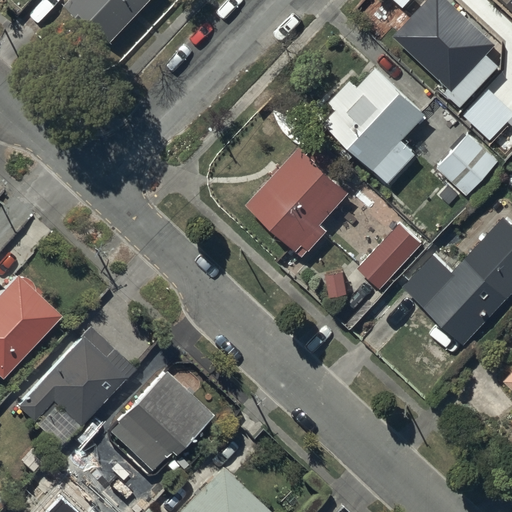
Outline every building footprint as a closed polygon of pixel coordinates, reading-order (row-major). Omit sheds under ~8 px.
[(142,0),(73,0),(110,34),(142,0)] [(454,0),(421,0),(393,30),(448,82),(444,86),(459,101),(498,59),(486,48),(495,38),(454,0)] [(335,103),(323,116),(386,176),(414,146),(400,133),(424,107),(374,60),(356,79),(348,71),(326,95),(335,103)] [(468,128),(436,164),(467,191),(499,155),(468,128)] [(347,187),(300,141),(246,197),(300,249),(326,223),(319,216),(347,187)] [(401,282),(464,339),(511,284),(511,219),(502,210),(453,266),(432,247),(401,282)] [(400,218),(359,264),(382,284),(422,238),(400,218)] [(325,268),(329,290),(346,287),(342,265),(325,268)] [(0,373),(59,311),(15,270),(0,285),(0,373)] [(88,323),(13,404),(53,441),(73,420),(79,425),(134,366),(88,323)] [(511,352),(511,363),(502,374),(511,382),(511,348),(510,350),(511,352)] [(161,367),(106,427),(151,469),(176,441),(182,447),(212,414),(161,367)] [(134,464),(109,490),(130,511),(155,485),(134,464)] [(271,511),(221,464),(174,511),(271,511)] [(62,511),(64,511),(31,481),(1,511),(62,511)]
